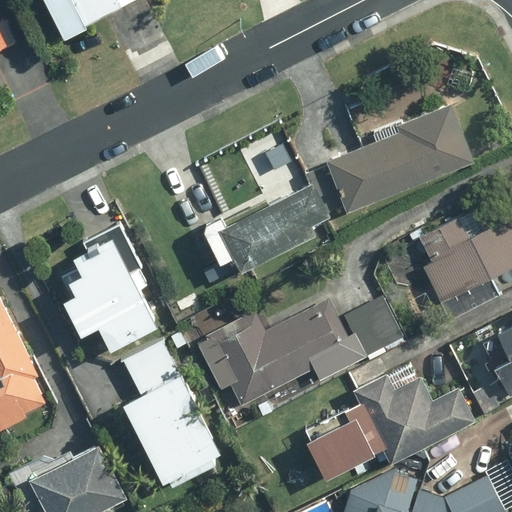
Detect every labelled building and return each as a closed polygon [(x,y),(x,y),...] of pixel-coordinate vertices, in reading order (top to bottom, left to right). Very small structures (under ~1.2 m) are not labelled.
[(0,0),(0,54),(32,38),(12,0),(0,0)] [(42,0),(61,37),(140,0),(42,0)] [(377,136),(322,160),(324,165),(302,174),(305,180),(214,219),(236,271),(320,235),(314,221),(473,153),(449,97),(374,129),(377,136)] [(439,298),(511,259),(511,223),(497,196),(393,252),(415,293),(431,285),(439,298)] [(153,326),(138,287),(148,284),(124,220),(64,243),(75,270),(56,278),(75,329),(93,322),(102,346),(153,326)] [(0,418),(50,395),(0,292),(0,418)] [(261,414),(401,337),(376,292),(335,316),(324,298),(265,331),(249,304),(194,334),(225,390),(229,387),(238,403),(251,396),(261,414)] [(509,393),(511,391),(511,322),(481,338),(509,393)] [(219,456),(165,336),(122,355),(137,390),(118,398),(156,484),(219,456)] [(386,463),(473,416),(454,380),(431,392),(420,372),(397,384),(388,368),(349,389),(356,403),(301,432),(325,477),(358,460),(378,449),(386,463)] [(100,511),(128,495),(83,420),(0,471),(0,473),(24,511),(100,511)] [(417,475),(358,460),(341,511),(491,511),(505,506),(490,476),(448,496),(414,486),(417,475)]
